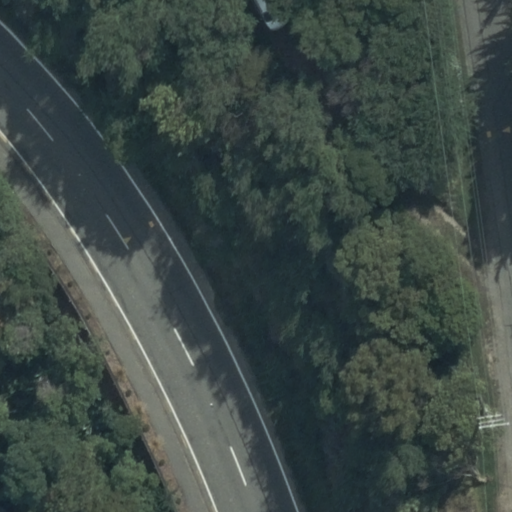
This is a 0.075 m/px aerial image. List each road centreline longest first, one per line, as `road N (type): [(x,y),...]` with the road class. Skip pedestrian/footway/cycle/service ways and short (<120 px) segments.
road 1 (tertiary): [(252,511),(174,327),(110,215),(0,85)]
road 2 (unclassified): [(511,207),(487,0)]
